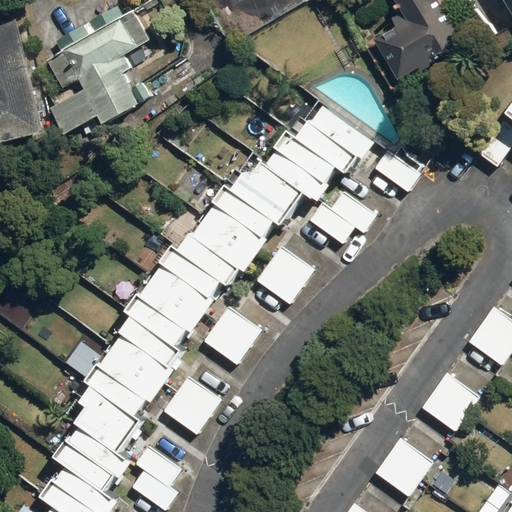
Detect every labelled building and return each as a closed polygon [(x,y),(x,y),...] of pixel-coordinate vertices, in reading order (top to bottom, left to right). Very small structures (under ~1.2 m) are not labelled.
[(471,45),(447,0),(391,0),(405,25),(382,37),(405,80),(471,45)] [(511,0),(501,0),(511,17),(511,0)] [(52,97),(74,132),(107,111),(115,122),(159,94),(149,78),(139,84),(131,71),(139,66),(135,59),(150,49),(147,44),(159,36),(141,9),(130,16),(122,4),(62,42),(66,49),(50,59),(68,87),(52,97)] [(0,138),(51,125),(24,18),(0,23),(0,138)] [(114,511),(127,493),(117,486),(127,472),(132,475),(145,455),(134,447),(155,414),(149,411),(159,397),(163,399),(198,345),(191,340),(199,327),(203,329),(225,295),(222,294),(234,276),(241,281),(250,266),(256,270),(279,235),(276,233),(287,216),(294,221),(315,189),(329,198),(340,181),(338,179),(349,162),(358,168),(368,153),(373,156),(386,136),(323,95),(310,117),(314,120),(309,128),(300,122),(277,158),(258,146),(204,230),(194,223),(139,308),(143,310),(98,378),(103,381),(92,397),(96,400),(83,421),(87,424),(67,454),(76,459),(54,493),(62,498),(52,511),(114,511)] [(504,164),(511,153),(511,122),(508,120),(485,150),(504,164)] [(395,148),(381,168),(415,192),(429,172),(395,148)] [(338,207),(330,201),(318,219),(349,241),(362,224),(371,231),(385,212),(351,188),(338,207)] [(298,301),(320,266),(285,243),(262,278),(298,301)] [(268,327),(234,304),(210,338),(243,362),(268,327)] [(511,358),(511,313),(500,305),(475,339),(508,364),(511,358)] [(487,394),(454,368),(425,406),(459,431),(487,394)] [(229,397),(196,373),(170,408),(203,433),(229,397)] [(440,461),(406,435),(380,468),(414,494),(440,461)] [(155,445),(143,463),(150,467),(177,485),(189,467),(155,445)] [(511,489),(511,463),(501,482),(511,489)] [(177,485),(150,467),(137,485),(171,508),(184,489),(177,485)] [(377,511),(361,500),(351,511),(377,511)]
